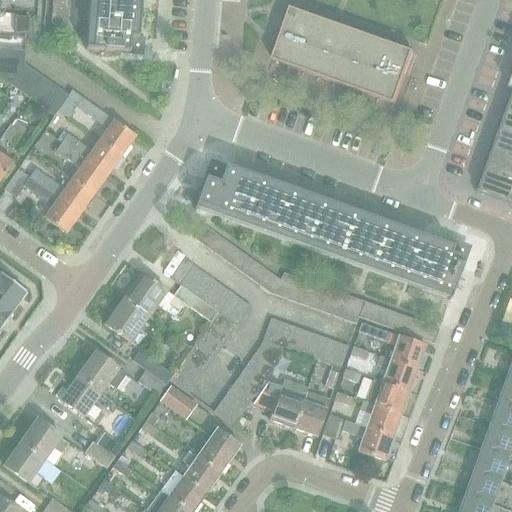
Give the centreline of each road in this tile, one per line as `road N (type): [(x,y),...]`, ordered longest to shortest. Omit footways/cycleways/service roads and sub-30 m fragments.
road 1 (residential): [(402,511),(511,239)]
road 2 (residential): [(418,194),(198,114)]
road 3 (residential): [(79,289),(198,114)]
road 4 (residential): [(418,194),(491,0)]
road 5 (residential): [(233,511),(259,476),(279,466),(402,511)]
road 6 (residential): [(0,393),(79,289)]
